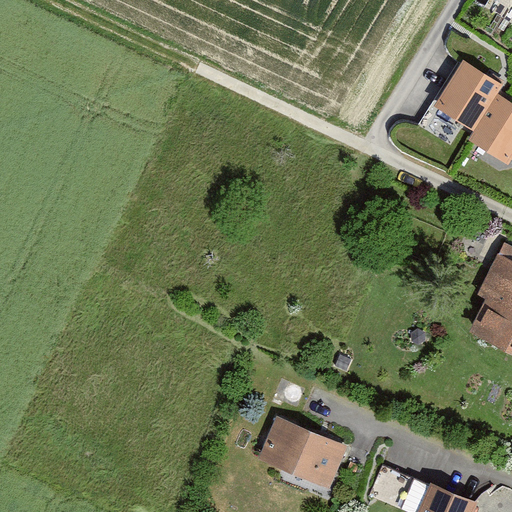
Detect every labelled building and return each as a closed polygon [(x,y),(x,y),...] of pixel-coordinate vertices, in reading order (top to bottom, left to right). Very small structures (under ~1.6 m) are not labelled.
[(489,97),(494,88),(455,66),(427,113),(466,136),(489,97)] [(500,167),(511,146),(511,110),(489,97),(466,136),(461,145),(500,167)] [(511,268),(491,259),(457,333),(511,358),(511,268)] [(346,446),(273,417),(255,460),(328,490),(346,446)] [(475,511),(478,506),(431,486),(419,511),(475,511)]
